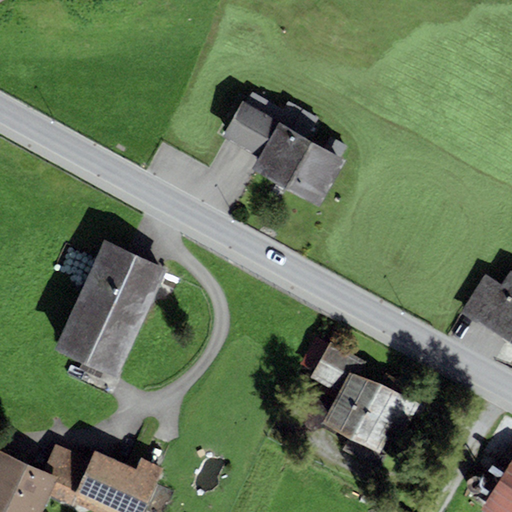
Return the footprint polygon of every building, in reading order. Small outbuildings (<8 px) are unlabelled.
[(252,91),(246,102),(278,121),(306,136),(316,118),(287,101),(283,108),(252,91)] [(258,157),(278,121),(246,102),(242,100),(221,136),(258,157)] [(306,136),(278,121),(258,157),(251,168),(318,207),(346,159),(340,156),(324,146),(306,136)] [(329,136),(324,146),(340,156),(346,145),(329,136)] [(168,269),(104,240),(55,349),(119,378),(168,269)] [(511,271),(510,270),(501,285),(484,274),(460,313),(511,344),(511,271)] [(368,360),(314,333),(298,363),(314,371),(310,377),(339,392),(323,423),(379,452),(386,439),(398,445),(416,411),(420,403),(380,383),(361,373),(368,360)] [(385,372),(380,383),(420,403),(416,411),(422,414),(431,396),(385,372)] [(95,511),(142,511),(162,468),(141,459),(137,469),(94,450),(90,459),(55,443),(42,471),(57,478),(49,496),(75,508),(77,504),(95,511)] [(42,471),(0,451),(0,511),(41,511),(49,496),(57,478),(42,471)] [(511,511),(511,457),(479,510),(482,511),(511,511)] [(484,483),(483,480),(481,478),(478,476),(475,476),(472,476),(469,478),(467,480),(466,483),(466,486),(467,489),(469,491),(471,493),(474,494),(477,494),(479,493),(482,491),(483,489),(484,486),(484,483)]
